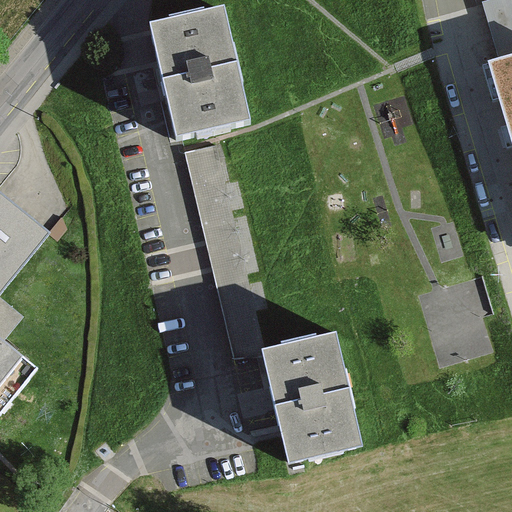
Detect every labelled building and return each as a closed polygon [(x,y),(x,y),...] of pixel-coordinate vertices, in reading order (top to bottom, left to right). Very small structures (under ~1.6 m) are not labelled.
[(226,25),(149,43),(177,157),(253,138),(250,129),(226,25)] [(511,62),(483,72),(511,162),(511,62)] [(215,160),(186,167),(234,360),(263,353),(215,160)] [(0,299),(53,233),(0,190),(0,414),(28,436),(66,390),(0,334),(0,299)] [(336,335),(263,353),(288,464),(362,446),(336,335)]
